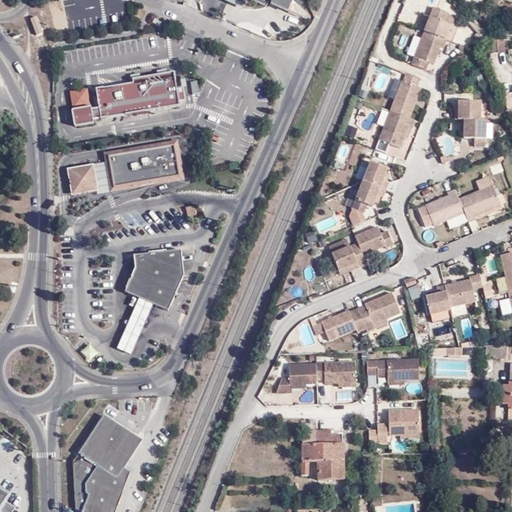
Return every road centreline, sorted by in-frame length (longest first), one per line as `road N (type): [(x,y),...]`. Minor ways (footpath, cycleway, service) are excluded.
road 1 (residential): [(333,0),(180,355),(168,374),(130,386),(95,384)]
road 2 (residential): [(195,511),(279,322),(420,264)]
road 3 (residential): [(420,264),(397,208),(430,118)]
road 4 (secondary): [(36,135),(34,290)]
